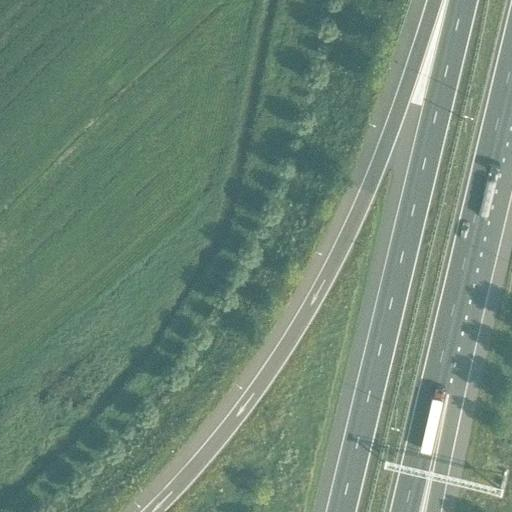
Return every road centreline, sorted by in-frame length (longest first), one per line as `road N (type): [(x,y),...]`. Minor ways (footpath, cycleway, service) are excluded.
road 1 (motorway): [(433,0),(390,134),(321,287),(257,389),(154,511)]
road 2 (motorway): [(463,0),(343,511)]
road 3 (motorway): [(447,346),(511,63)]
road 4 (motorway): [(406,511),(447,346)]
road 5 (motorway): [(435,511),(457,399),(447,346)]
